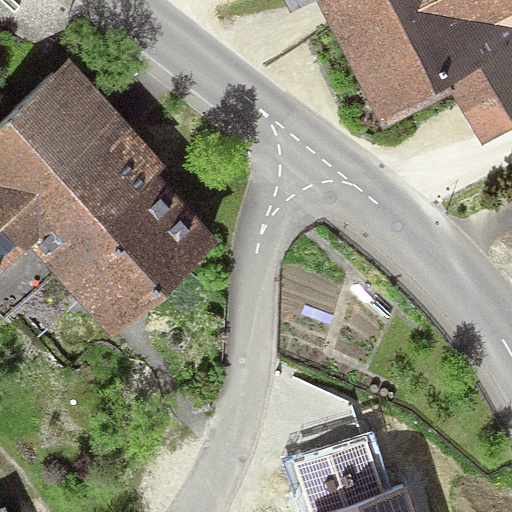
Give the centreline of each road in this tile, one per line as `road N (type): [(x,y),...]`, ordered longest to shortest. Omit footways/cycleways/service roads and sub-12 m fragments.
road 1 (residential): [(207,511),(241,414),(283,132)]
road 2 (tertiary): [(283,132),(376,201),(448,272),(511,358)]
road 3 (tertiary): [(122,0),(283,132)]
